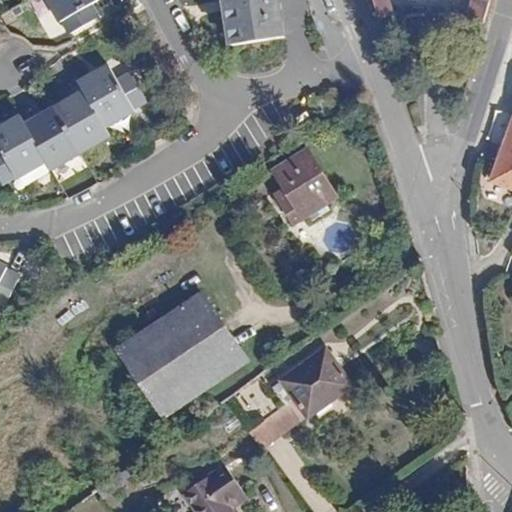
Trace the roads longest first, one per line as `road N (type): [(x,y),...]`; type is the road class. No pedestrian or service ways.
road 1 (residential): [(413,170),(485,425),(511,473)]
road 2 (residential): [(229,100),(199,143),(105,200),(62,219),(0,229)]
road 3 (residential): [(413,170),(454,154),(472,122),(508,0)]
road 4 (residential): [(375,62),(229,100)]
road 5 (unknown): [(373,511),(485,425)]
road 6 (residential): [(229,100),(205,82),(159,0)]
